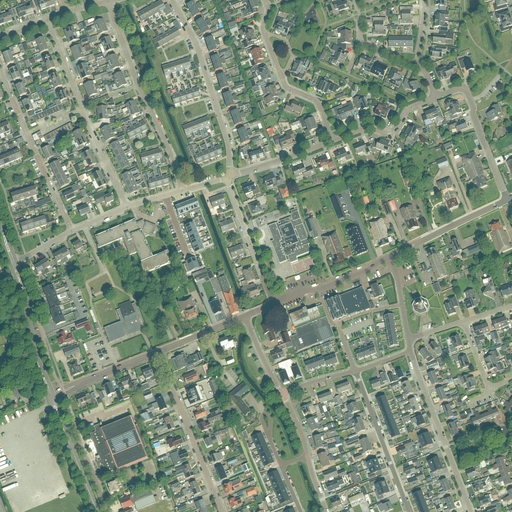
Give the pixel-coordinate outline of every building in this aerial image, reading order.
[(48,8),(45,1),(44,0),(40,0),(41,2),(38,4),(37,0),(34,2),(37,8),(39,7),(41,11),(48,8)] [(48,0),(45,1),(48,8),(55,6),(53,2),(56,1),(55,0),(48,0)] [(505,0),(500,0),(495,1),(497,5),(494,6),(495,11),(502,9),(502,6),(507,5),(505,0)] [(161,1),(155,5),(159,13),(160,12),(164,10),(166,13),(168,12),(166,9),(165,9),(161,1)] [(338,9),(339,12),(349,9),(347,2),(341,5),(340,1),(333,4),(335,10),(338,9)] [(446,1),(435,1),(435,6),(439,6),(439,11),(446,10),(446,7),(446,1)] [(26,3),(22,4),(26,16),(33,14),(32,10),(35,9),(32,2),(29,3),(31,6),(27,8),(26,3)] [(186,6),(190,12),(201,6),(199,3),(196,4),(197,5),(195,6),(193,2),(186,6)] [(246,6),(244,7),(245,10),(242,12),(244,18),(256,13),(254,9),(258,8),(256,3),(246,6)] [(26,16),(22,4),(18,6),(20,10),(17,11),(16,8),(13,9),(15,16),(18,15),(20,19),(26,16)] [(155,5),(149,8),(153,16),(154,16),(158,13),(160,16),(162,15),(160,12),(159,13),(155,5)] [(201,6),(190,12),(193,18),(200,14),(197,10),(199,9),(199,10),(202,8),(201,6)] [(149,8),(143,11),(147,19),(148,19),(153,17),(154,20),(156,19),(154,16),(153,16),(149,8)] [(402,11),(402,16),(411,16),(411,13),(413,13),(413,8),(400,8),(400,11),(402,11)] [(5,12),(1,13),(5,24),(12,21),(11,17),(14,16),(11,10),(8,11),(9,14),(6,16),(5,12)] [(147,19),(143,11),(137,14),(142,23),(144,21),(145,23),(147,22),(148,24),(150,27),(152,26),(148,19),(147,19)] [(435,16),(435,22),(445,22),(445,19),(448,19),(449,13),(441,12),(440,16),(435,16)] [(500,19),(501,22),(511,19),(509,13),(503,15),(502,12),(495,14),(497,20),(500,19)] [(411,16),(402,16),(402,21),(400,21),(400,25),(413,25),(413,19),(411,20),(411,16)] [(276,31),(281,33),(285,24),(282,23),(283,20),(278,18),(275,25),(278,26),(276,31)] [(96,29),(105,26),(103,19),(94,23),(95,26),(91,27),(92,30),(96,29)] [(196,22),(199,29),(210,22),(208,20),(206,21),(206,22),(205,23),(202,19),(196,22)] [(375,24),(375,27),(384,27),(384,22),(386,22),(386,19),(373,19),(373,24),(375,24)] [(511,21),(511,19),(501,22),(503,26),(500,27),(502,33),(509,30),(508,27),(511,25),(511,21)] [(226,23),(228,28),(236,25),(234,20),(226,23)] [(170,32),(174,40),(180,37),(177,32),(181,30),(176,21),(172,23),(175,29),(171,31),(169,28),(167,29),(169,32),(170,32)] [(210,22),(199,29),(202,35),(209,31),(207,27),(208,26),(209,27),(212,25),(210,22)] [(445,22),(435,22),(435,28),(440,28),(439,32),(447,32),(448,26),(445,26),(445,22)] [(285,24),(281,33),(287,36),(289,31),(291,32),(294,25),(292,24),(291,26),(285,24)] [(105,26),(96,29),(99,35),(108,32),(105,26)] [(341,34),(341,38),(351,38),(351,32),(346,32),(346,26),(337,29),(337,34),(341,34)] [(64,31),(66,37),(75,33),(73,27),(64,31)] [(384,27),(375,27),(375,30),(373,30),(373,36),(386,36),(386,32),(384,32),(384,27)] [(244,36),(245,39),(255,35),(253,30),(248,32),(247,29),(239,32),(241,37),(244,36)] [(158,38),(162,46),(168,43),(164,35),(163,35),(159,38),(158,36),(159,35),(157,31),(154,33),(157,38),(158,38)] [(161,32),(163,35),(164,35),(168,43),(174,40),(170,32),(169,32),(165,34),(163,31),(161,32)] [(75,33),(66,37),(69,43),(78,40),(75,33)] [(433,43),(445,44),(446,40),(453,40),(454,34),(446,33),(446,37),(434,35),(433,43)] [(255,35),(245,39),(246,42),(244,43),(246,48),(254,45),(253,42),(256,40),(255,35)] [(46,44),(43,38),(40,40),(39,37),(33,39),(34,42),(36,42),(38,47),(46,44)] [(100,41),(103,47),(112,43),(109,37),(100,41)] [(205,39),(207,46),(219,42),(218,39),(215,40),(215,41),(214,42),(212,37),(205,39)] [(158,38),(157,38),(153,41),(151,38),(150,39),(151,42),(152,41),(156,50),(162,46),(158,38)] [(338,41),(338,47),(345,50),(346,51),(346,44),(351,44),(351,38),(341,38),(341,41),(338,41)] [(219,42),(207,46),(209,53),(216,50),(215,46),(217,45),(217,46),(220,45),(219,42)] [(112,43),(103,47),(105,53),(114,49),(112,43)] [(46,44),(38,47),(40,54),(48,50),(46,44)] [(337,53),(336,56),(345,60),(347,55),(344,53),(345,50),(338,47),(334,45),(332,51),(337,53)] [(70,49),(73,55),(85,51),(84,48),(81,49),(80,46),(70,49)] [(251,54),(252,58),(262,54),(260,49),(255,51),(254,47),(246,50),(248,55),(251,54)] [(430,57),(441,58),(442,53),(445,54),(446,48),(438,48),(438,50),(431,49),(430,57)] [(3,54),(5,59),(12,57),(11,53),(14,52),(13,49),(9,50),(10,51),(3,54)] [(85,51),(73,55),(75,61),(84,58),(83,54),(86,53),(85,51)] [(262,54),(252,58),(253,61),(250,62),(253,67),(260,64),(259,61),(264,59),(262,54)] [(106,58),(109,65),(118,61),(115,55),(106,58)] [(211,58),(213,64),(225,61),(224,58),(221,59),(221,60),(220,60),(218,55),(211,58)] [(43,59),(45,65),(53,62),(50,56),(43,59)] [(345,60),(336,56),(335,59),(332,57),(329,63),(337,66),(338,64),(342,65),(345,60)] [(359,64),(363,66),(367,58),(362,56),(359,63),(356,62),(354,66),(357,67),(359,64)] [(12,57),(5,59),(7,65),(14,62),(15,64),(18,63),(15,58),(13,59),(12,57)] [(367,58),(363,66),(368,68),(367,72),(370,73),(372,69),(369,67),(372,60),(367,58)] [(188,59),(181,61),(184,70),(185,70),(190,68),(191,69),(190,70),(191,72),(196,70),(194,64),(190,65),(188,59)] [(466,68),(467,72),(474,69),(470,60),(467,62),(466,59),(459,61),(462,70),(466,68)] [(297,61),(294,67),(303,71),(305,68),(308,70),(311,63),(303,60),(301,63),(297,61)] [(118,61),(109,65),(111,71),(120,67),(118,61)] [(181,61),(175,63),(178,72),(179,72),(183,71),(183,72),(184,76),(187,76),(185,70),(184,70),(181,61)] [(225,61),(213,64),(215,71),(222,69),(221,64),(223,64),(223,65),(226,64),(225,61)] [(53,62),(45,65),(41,67),(43,73),(47,71),(55,68),(53,62)] [(175,63),(168,65),(171,74),(172,74),(177,73),(177,74),(176,74),(178,78),(180,78),(179,72),(178,72),(175,63)] [(379,75),(384,77),(388,68),(384,66),(378,63),(376,68),(374,66),(371,73),(378,77),(379,75)] [(450,67),(447,68),(451,78),(456,76),(454,72),(458,70),(455,63),(449,65),(450,67)] [(9,70),(11,76),(18,73),(17,69),(20,68),(18,64),(15,66),(16,67),(9,70)] [(77,67),(79,73),(88,70),(86,64),(77,67)] [(171,74),(168,65),(162,67),(165,76),(170,75),(171,76),(170,76),(171,80),(174,80),(172,74),(171,74)] [(255,74),(257,77),(260,76),(269,73),(268,70),(267,70),(266,67),(259,70),(257,66),(251,69),(252,72),(254,72),(255,74)] [(303,71),(294,67),(292,72),(293,73),(292,76),(303,81),(305,76),(302,75),(303,71)] [(451,78),(447,68),(444,70),(443,68),(436,71),(440,79),(444,77),(446,80),(451,78)] [(88,70),(79,73),(82,79),(91,76),(88,70)] [(390,84),(399,88),(402,82),(399,80),(400,77),(397,75),(399,72),(393,70),(389,79),(392,80),(390,84)] [(18,73),(11,76),(13,81),(20,78),(21,80),(24,79),(22,75),(20,76),(18,73)] [(113,76),(115,82),(124,79),(122,73),(113,76)] [(260,76),(261,80),(258,81),(259,83),(257,84),(258,88),(265,85),(263,82),(271,79),(269,76),(270,75),(269,73),(260,76)] [(48,82),(49,84),(60,80),(57,74),(49,77),(51,80),(49,81),(48,82)] [(217,76),(219,83),(231,79),(230,76),(227,77),(227,78),(225,78),(224,74),(217,76)] [(318,91),(324,94),(328,85),(328,84),(330,81),(326,79),(325,79),(325,80),(320,78),(317,85),(320,86),(318,91)] [(124,79),(115,82),(117,88),(126,85),(124,79)] [(231,79),(219,83),(221,90),(228,87),(227,83),(228,82),(229,83),(232,82),(231,79)] [(15,86),(18,91),(25,89),(23,85),(26,84),(24,80),(21,81),(22,83),(15,86)] [(62,86),(60,80),(49,84),(50,87),(53,86),(54,89),(62,86)] [(412,91),(412,93),(419,90),(420,88),(417,81),(410,84),(408,81),(405,80),(403,85),(406,90),(407,89),(412,91)] [(84,85),(86,91),(95,88),(98,87),(97,84),(94,86),(93,82),(84,85)] [(188,85),(190,91),(191,90),(193,99),(200,97),(197,88),(191,90),(191,89),(192,89),(190,84),(188,85)] [(266,92),(267,95),(276,91),(274,86),(269,88),(268,85),(261,88),(263,93),(266,92)] [(328,85),(324,94),(330,96),(332,91),(336,93),(338,87),(335,86),(334,87),(328,85)] [(181,87),(183,93),(184,92),(187,101),(193,99),(191,90),(190,91),(185,92),(185,91),(184,86),(181,87)] [(95,88),(86,91),(88,98),(97,94),(95,88)] [(175,89),(177,95),(178,94),(180,103),(187,101),(184,92),(183,93),(179,94),(178,93),(179,93),(177,88),(175,89)] [(25,89),(18,91),(20,97),(27,94),(27,96),(30,95),(29,91),(26,92),(25,89)] [(178,94),(177,95),(172,96),(172,95),(173,95),(171,90),(169,91),(170,97),(171,97),(174,105),(180,103),(178,94)] [(276,91),(267,95),(268,98),(264,99),(266,105),(274,102),(273,99),(278,97),(276,91)] [(56,107),(61,105),(60,102),(67,99),(64,92),(57,94),(59,100),(54,102),(56,107)] [(223,95),(225,101),(237,98),(236,95),(232,96),(233,97),(231,97),(230,92),(223,95)] [(22,102),(24,108),(31,105),(30,101),(32,100),(31,96),(28,97),(29,99),(22,102)] [(359,105),(362,111),(368,109),(364,100),(361,101),(360,97),(354,100),(356,106),(359,105)] [(237,98),(225,101),(227,108),(234,106),(233,101),(234,101),(234,102),(238,101),(237,98)] [(375,115),(380,118),(386,105),(384,104),(383,106),(376,103),(376,101),(373,100),(372,108),(376,108),(378,109),(375,115)] [(137,107),(134,101),(125,105),(126,108),(122,110),(123,113),(128,111),(137,107)] [(449,108),(451,111),(460,108),(458,102),(453,104),(452,101),(445,104),(447,109),(449,108)] [(292,110),(301,114),(304,106),(293,102),(291,106),(287,104),(284,110),(291,113),(292,110)] [(351,102),(342,106),(348,120),(353,118),(350,110),(353,109),(351,102)] [(31,105),(24,108),(26,113),(33,110),(35,115),(42,113),(41,109),(37,110),(36,107),(32,108),(31,105)] [(386,105),(380,118),(386,120),(388,114),(392,116),(395,109),(391,108),(388,107),(389,106),(386,105)] [(491,108),(493,112),(486,114),(490,122),(498,119),(497,115),(501,113),(498,105),(491,108)] [(333,110),(335,116),(339,114),(342,122),(348,120),(342,106),(333,110)] [(137,107),(128,111),(131,117),(139,113),(137,107)] [(435,108),(430,110),(433,120),(436,119),(438,123),(444,121),(441,114),(438,116),(435,108)] [(451,111),(448,112),(451,121),(458,118),(457,115),(462,113),(460,108),(451,111)] [(230,113),(233,119),(245,115),(244,112),(240,113),(241,114),(239,114),(237,110),(230,113)] [(433,120),(430,110),(424,113),(428,122),(425,123),(426,128),(432,125),(431,121),(433,120)] [(245,115),(233,119),(235,126),(242,123),(241,119),(242,118),(243,119),(246,118),(245,115)] [(305,125),(306,127),(315,124),(313,118),(306,121),(304,117),(298,120),(301,126),(305,125)] [(208,118),(201,120),(205,129),(206,128),(210,127),(210,128),(212,133),(214,132),(212,126),(211,126),(208,118)] [(134,121),(136,125),(137,125),(142,133),(148,130),(143,122),(138,124),(138,123),(137,120),(134,121)] [(201,120),(195,122),(199,131),(200,131),(204,129),(204,130),(205,135),(208,134),(206,128),(205,129),(201,120)] [(456,129),(457,132),(467,128),(465,121),(456,125),(455,122),(448,125),(450,131),(456,129)] [(195,122),(189,125),(192,134),(193,133),(198,132),(197,133),(199,137),(202,136),(200,131),(199,131),(195,122)] [(7,123),(1,125),(4,134),(5,134),(6,136),(10,134),(10,136),(13,135),(11,130),(10,131),(7,123)] [(136,136),(142,133),(137,125),(136,125),(132,128),(132,127),(132,126),(131,123),(129,124),(131,128),(136,136)] [(315,124),(306,127),(307,130),(304,131),(306,134),(303,135),(304,139),(310,136),(309,133),(311,133),(310,132),(317,129),(315,124)] [(408,127),(406,131),(415,136),(416,135),(418,131),(420,132),(422,128),(414,124),(412,129),(408,127)] [(192,134),(189,125),(182,127),(186,136),(191,134),(192,135),(191,135),(193,140),(195,139),(193,133),(192,134)] [(100,130),(103,136),(112,132),(109,126),(100,130)] [(129,139),(136,136),(131,128),(126,131),(126,130),(125,126),(123,127),(125,132),(125,131),(129,139)] [(237,131),(240,137),(251,133),(250,130),(247,131),(248,132),(246,133),(244,128),(237,131)] [(273,128),(268,130),(271,137),(276,134),(273,128)] [(73,142),(76,140),(83,137),(80,130),(76,132),(75,130),(68,133),(70,135),(73,134),(75,138),(72,139),(73,142)] [(103,136),(106,142),(115,138),(113,134),(116,133),(114,131),(112,132),(103,136)] [(287,138),(284,139),(287,148),(293,146),(291,140),(294,139),(291,131),(285,134),(287,138)] [(415,136),(406,131),(404,135),(408,137),(406,141),(414,146),(415,144),(416,144),(419,137),(418,137),(419,137),(416,135),(415,136)] [(251,133),(240,137),(242,144),(249,141),(248,137),(249,136),(250,137),(253,136),(251,133)] [(287,148),(284,139),(281,140),(279,136),(273,138),(276,146),(280,145),(282,150),(287,148)] [(83,137),(76,140),(79,147),(76,148),(77,151),(83,148),(82,145),(86,144),(83,137)] [(110,145),(113,152),(121,148),(121,147),(119,143),(120,142),(120,143),(124,141),(123,138),(118,141),(118,142),(110,145)] [(372,148),(382,151),(385,142),(381,140),(379,144),(375,142),(372,148)] [(209,143),(211,149),(212,148),(216,157),(222,155),(219,146),(213,148),(213,147),(214,147),(212,142),(209,143)] [(354,147),(357,155),(363,152),(364,153),(366,152),(367,155),(372,152),(369,144),(365,146),(364,142),(360,144),(360,145),(354,147)] [(385,142),(382,151),(390,154),(392,148),(388,147),(390,143),(385,142)] [(42,150),(45,155),(51,152),(50,148),(53,147),(52,144),(48,145),(49,146),(42,150)] [(113,152),(115,158),(124,154),(123,153),(122,149),(122,148),(123,149),(127,147),(126,144),(121,147),(121,148),(113,152)] [(203,146),(205,151),(206,151),(210,160),(216,157),(212,148),(211,149),(207,151),(207,150),(207,149),(205,145),(203,146)] [(197,148),(199,154),(200,153),(203,162),(210,160),(206,151),(205,151),(201,153),(201,152),(199,147),(197,148)] [(257,147),(254,148),(257,160),(264,158),(262,151),(257,152),(257,150),(258,150),(257,147)] [(10,149),(11,153),(12,152),(16,161),(22,159),(18,150),(13,152),(12,148),(10,149)] [(257,160),(254,148),(251,149),(252,152),(253,152),(253,153),(249,155),(251,162),(257,160)] [(83,154),(86,161),(93,158),(90,151),(86,153),(84,150),(78,153),(79,156),(83,154)] [(115,158),(118,164),(127,160),(126,159),(124,155),(125,154),(125,155),(130,153),(129,150),(123,153),(124,154),(115,158)] [(160,150),(153,152),(155,161),(156,160),(161,159),(161,160),(162,165),(165,164),(163,158),(162,159),(160,150)] [(200,153),(199,154),(195,155),(194,154),(195,154),(193,150),(191,151),(193,156),(194,156),(197,165),(203,162),(200,153)] [(335,154),(337,161),(346,158),(347,161),(352,159),(349,153),(346,154),(345,150),(340,151),(340,152),(335,154)] [(4,152),(5,155),(7,155),(10,163),(16,161),(12,152),(11,153),(8,154),(6,151),(4,152)] [(51,152),(45,155),(47,160),(54,157),(55,159),(57,158),(56,154),(53,155),(51,152)] [(153,152),(146,153),(149,162),(150,162),(154,161),(155,162),(154,162),(155,167),(158,166),(156,160),(155,161),(153,152)] [(0,153),(0,157),(1,157),(4,166),(10,163),(7,155),(5,155),(2,157),(1,153),(0,153)] [(149,162),(146,153),(140,155),(142,164),(148,163),(148,164),(149,169),(152,168),(150,162),(149,162)] [(474,153),(469,155),(477,174),(475,174),(477,179),(481,189),(487,186),(483,176),(485,176),(478,159),(477,160),(474,153)] [(477,174),(469,155),(461,158),(470,182),(472,181),(476,191),(481,189),(477,179),(475,174),(477,174)] [(127,160),(118,164),(121,170),(130,166),(127,161),(128,160),(128,161),(133,159),(132,156),(126,159),(127,160)] [(316,162),(319,169),(328,166),(329,169),(334,167),(331,160),(328,161),(326,157),(321,159),(322,159),(316,162)] [(93,158),(86,161),(89,168),(86,169),(87,172),(93,169),(92,166),(96,164),(93,158)] [(436,162),(439,169),(449,166),(446,158),(436,162)] [(50,166),(52,171),(61,167),(60,166),(59,163),(62,161),(61,159),(57,161),(57,162),(50,166)] [(52,171),(55,177),(63,173),(63,172),(61,169),(65,167),(64,165),(60,166),(61,167),(52,171)] [(303,175),(305,178),(314,174),(312,168),(305,171),(304,166),(293,170),(296,178),(303,175)] [(122,176),(124,182),(133,179),(133,178),(131,173),(132,173),(132,174),(137,172),(136,169),(130,172),(122,176)] [(55,177),(58,183),(66,179),(66,178),(64,174),(67,173),(66,171),(63,172),(63,173),(55,177)] [(93,175),(96,182),(103,179),(100,172),(95,174),(94,171),(88,174),(89,177),(93,175)] [(160,177),(163,186),(169,184),(167,176),(162,177),(160,171),(158,172),(159,178),(160,177)] [(154,179),(156,188),(163,186),(160,177),(159,178),(155,179),(155,178),(154,173),(151,174),(153,179),(154,179)] [(124,182),(127,188),(136,185),(135,184),(134,180),(139,178),(138,175),(133,178),(133,179),(124,182)] [(147,181),(150,190),(156,188),(154,179),(153,179),(149,181),(148,180),(149,180),(147,175),(145,175),(147,182),(147,181)] [(269,176),(270,177),(263,179),(267,190),(266,187),(271,185),(271,186),(273,185),(274,188),(282,185),(279,178),(275,180),(273,175),(269,176)] [(66,179),(58,183),(60,189),(69,185),(67,180),(70,178),(69,176),(66,178),(66,179)] [(445,198),(450,210),(459,206),(456,198),(457,198),(449,178),(437,183),(439,189),(441,188),(442,191),(441,192),(443,199),(445,198)] [(95,190),(97,193),(103,190),(102,187),(106,185),(103,179),(96,182),(97,185),(94,186),(96,190),(95,190)] [(136,185),(127,188),(130,195),(138,191),(136,186),(142,184),(141,181),(135,184),(136,185)] [(253,192),(254,196),(260,193),(257,187),(254,189),(252,183),(246,185),(242,187),(245,195),(253,192)] [(70,187),(72,191),(63,195),(66,202),(75,198),(73,193),(78,191),(76,185),(70,187)] [(35,187),(29,189),(32,198),(32,197),(36,196),(37,200),(40,199),(38,195),(35,187)] [(280,189),(282,198),(289,196),(286,187),(280,189)] [(29,189),(23,191),(26,200),(27,199),(30,198),(31,202),(34,201),(32,197),(32,198),(29,189)] [(23,191),(17,192),(20,201),(24,200),(25,204),(28,203),(27,199),(26,200),(23,191)] [(18,202),(19,206),(22,205),(20,201),(17,192),(11,194),(13,203),(18,202)] [(94,198),(97,205),(105,202),(106,204),(113,201),(110,195),(105,197),(104,194),(94,198)] [(222,195),(216,198),(219,206),(220,206),(225,204),(226,208),(228,207),(226,204),(222,195)] [(258,203),(249,206),(253,215),(262,212),(260,206),(266,204),(263,196),(256,199),(258,203)] [(86,204),(90,202),(87,197),(81,200),(84,207),(78,209),(80,217),(90,213),(86,204)] [(219,206),(216,198),(210,200),(213,209),(218,207),(219,210),(221,209),(220,206),(219,206)] [(195,199),(190,201),(194,212),(200,210),(195,199)] [(190,201),(185,203),(189,212),(188,212),(189,214),(194,212),(190,201)] [(185,203),(180,205),(183,214),(188,212),(189,212),(185,203)] [(180,205),(175,207),(178,216),(183,214),(180,205)] [(415,219),(417,219),(412,206),(400,210),(404,220),(406,219),(410,230),(418,227),(415,219)] [(310,244),(298,212),(299,212),(297,207),(294,208),(295,210),(291,211),(292,214),(290,215),(292,218),(290,218),(289,218),(280,222),(281,224),(279,225),(278,223),(268,227),(274,241),(271,242),(280,264),(289,261),(291,264),(298,261),(297,258),(311,252),(309,245),(310,244)] [(36,215),(37,219),(38,219),(41,228),(47,226),(46,223),(44,217),(39,218),(38,215),(36,215)] [(30,217),(31,221),(32,221),(35,230),(41,228),(38,219),(37,219),(33,220),(32,217),(30,217)] [(303,219),(311,241),(318,239),(311,221),(309,221),(308,217),(303,219)] [(24,219),(25,223),(26,222),(29,231),(35,230),(32,221),(31,221),(27,222),(26,218),(24,219)] [(371,230),(374,239),(384,235),(388,234),(382,218),(370,223),(373,229),(371,230)] [(223,219),(224,223),(225,222),(229,231),(235,229),(232,220),(226,222),(225,219),(223,219)] [(26,222),(25,223),(21,224),(20,220),(18,221),(19,225),(20,225),(23,233),(29,231),(26,222)] [(225,222),(224,223),(220,224),(219,221),(217,222),(218,225),(219,225),(222,233),(229,231),(225,222)] [(140,266),(143,273),(146,272),(147,273),(155,270),(154,269),(159,267),(160,268),(168,265),(168,263),(170,262),(167,255),(169,254),(167,251),(151,258),(150,256),(151,255),(148,247),(146,248),(144,243),(145,242),(144,238),(148,236),(149,235),(151,236),(155,227),(145,223),(145,224),(144,223),(143,224),(142,223),(141,223),(141,222),(136,223),(135,222),(132,223),(132,222),(124,225),(124,226),(119,228),(119,227),(111,230),(111,232),(106,234),(105,233),(97,236),(98,237),(95,238),(98,246),(97,247),(98,249),(122,239),(130,256),(137,253),(142,265),(140,266)] [(490,233),(499,254),(511,248),(511,246),(511,245),(509,245),(508,242),(510,241),(506,232),(504,233),(500,222),(490,227),(492,232),(490,233)] [(193,223),(185,227),(187,232),(195,229),(193,223)] [(349,235),(360,231),(359,227),(357,227),(356,227),(347,230),(349,235)] [(195,229),(187,232),(189,237),(197,234),(195,229)] [(351,240),(362,236),(360,231),(349,235),(351,240)] [(322,237),(329,254),(331,253),(336,264),(345,261),(342,254),(344,253),(336,232),(322,237)] [(197,234),(189,237),(191,243),(199,239),(197,234)] [(384,235),(374,239),(376,243),(378,242),(380,247),(390,243),(386,235),(388,234),(384,235)] [(351,240),(353,246),(364,241),(362,236),(351,240)] [(199,239),(191,243),(193,248),(201,245),(199,239)] [(453,244),(451,245),(453,251),(451,251),(453,258),(459,255),(459,254),(459,252),(462,250),(461,247),(460,247),(457,239),(456,240),(456,239),(453,240),(453,241),(452,241),(453,244)] [(81,249),(83,253),(88,251),(85,246),(83,247),(79,241),(72,245),(76,252),(81,249)] [(353,246),(355,251),(366,246),(364,241),(353,246)] [(201,245),(193,248),(195,253),(204,250),(201,245)] [(241,245),(235,248),(238,256),(239,256),(244,254),(245,258),(247,257),(245,254),(241,245)] [(468,249),(470,255),(482,251),(479,245),(468,249)] [(366,246),(355,251),(357,256),(366,252),(366,251),(368,251),(366,246)] [(238,256),(235,248),(229,250),(232,259),(237,257),(239,260),(240,259),(239,256),(238,256)] [(429,258),(428,258),(430,263),(431,263),(432,265),(431,265),(434,272),(435,272),(436,274),(435,274),(437,280),(448,276),(439,254),(438,254),(436,248),(426,252),(429,258)] [(66,249),(60,252),(66,263),(68,261),(67,259),(66,259),(65,258),(70,255),(71,257),(74,256),(71,250),(68,252),(66,249)] [(66,263),(60,252),(53,256),(55,259),(53,261),(55,265),(58,264),(57,262),(62,260),(62,261),(61,262),(63,264),(66,263)] [(195,258),(190,260),(194,270),(203,267),(199,259),(196,260),(195,258)] [(46,260),(40,263),(46,274),(49,273),(48,270),(47,270),(46,269),(50,266),(51,268),(53,266),(51,262),(48,264),(46,260)] [(186,264),(183,265),(186,274),(194,270),(190,260),(185,262),(186,264)] [(46,274),(40,263),(34,267),(36,270),(33,272),(36,276),(39,275),(38,273),(42,271),(43,272),(42,273),(44,276),(46,274)] [(243,275),(244,278),(253,274),(251,269),(243,272),(242,268),(236,270),(239,276),(243,275)] [(241,283),(243,289),(249,286),(248,283),(255,280),(253,274),(244,278),(245,281),(241,283)] [(217,279),(231,315),(239,313),(225,277),(217,279)] [(491,279),(490,279),(483,281),(484,286),(487,288),(483,295),(494,301),(492,293),(495,292),(492,283),(492,282),(490,282),(490,281),(491,279)] [(432,286),(436,294),(444,291),(441,282),(432,286)] [(509,286),(500,289),(503,296),(509,294),(509,295),(511,294),(511,282),(508,284),(509,286)] [(370,287),(371,289),(367,291),(371,300),(385,294),(381,286),(379,287),(378,284),(370,287)] [(46,295),(55,291),(53,286),(43,290),(46,295)] [(249,286),(243,289),(246,294),(248,293),(250,298),(259,295),(257,287),(250,290),(249,286)] [(339,297),(345,313),(347,317),(357,313),(357,314),(363,311),(364,312),(371,309),(369,303),(363,288),(339,297)] [(56,297),(57,296),(55,291),(46,295),(47,300),(56,297)] [(463,294),(465,298),(467,297),(468,302),(465,303),(467,309),(473,307),(473,306),(478,305),(475,294),(474,295),(473,291),(463,294)] [(49,305),(58,302),(56,297),(47,300),(49,305)] [(192,301),(193,300),(192,297),(178,302),(182,312),(184,312),(188,320),(198,316),(194,308),(196,307),(194,303),(193,304),(192,301)] [(345,313),(339,297),(326,302),(332,318),(345,313)] [(444,305),(447,312),(449,316),(456,313),(454,308),(459,307),(455,297),(448,299),(450,304),(444,305)] [(217,301),(208,304),(213,316),(221,313),(219,309),(220,309),(217,301)] [(51,310),(60,307),(62,306),(61,303),(59,304),(58,302),(49,305),(51,310)] [(104,329),(109,342),(145,328),(135,304),(131,305),(130,302),(119,307),(120,310),(116,311),(121,322),(104,329)] [(417,310),(417,311),(418,310),(420,311),(420,312),(421,312),(421,311),(423,310),(424,311),(424,310),(425,308),(426,308),(426,306),(425,307),(424,305),(425,304),(424,303),(423,304),(422,303),(421,302),(420,302),(420,303),(419,303),(418,303),(417,304),(417,306),(416,306),(416,307),(417,307),(417,309),(417,310)] [(303,311),(290,316),(297,335),(291,338),(295,349),(296,348),(297,352),(335,337),(322,306),(308,312),(306,309),(303,310),(303,311)] [(50,310),(52,315),(60,312),(59,309),(60,308),(60,307),(51,310),(50,310)] [(62,317),(60,312),(52,315),(54,321),(62,317)] [(394,315),(384,317),(385,323),(394,321),(394,318),(395,318),(394,315)] [(62,317),(54,321),(56,326),(66,322),(63,317),(62,317)] [(499,320),(502,329),(505,328),(506,330),(509,329),(508,327),(505,318),(499,320)] [(88,325),(87,320),(75,324),(76,326),(77,329),(88,325)] [(502,329),(499,320),(493,322),(496,332),(493,333),(496,340),(497,344),(500,343),(496,333),(500,332),(499,330),(502,329)] [(269,337),(270,342),(276,340),(273,330),(272,330),(270,324),(262,327),(265,335),(268,334),(269,337)] [(496,340),(493,333),(490,334),(487,325),(481,327),(484,335),(487,334),(488,337),(490,336),(492,341),(496,340)] [(477,337),(484,335),(481,327),(474,329),(477,337)] [(65,337),(64,332),(57,335),(59,340),(57,340),(60,346),(74,341),(72,336),(69,337),(69,338),(66,339),(65,337)] [(287,333),(281,335),(284,343),(289,341),(287,333)] [(450,348),(452,354),(458,352),(457,348),(462,346),(459,336),(451,339),(453,346),(450,348)] [(223,346),(225,350),(230,348),(231,349),(234,348),(231,342),(233,342),(231,338),(226,340),(226,338),(222,340),(221,339),(217,340),(219,346),(220,345),(221,347),(223,346)] [(398,340),(388,341),(389,348),(399,346),(398,342),(399,342),(398,339),(398,340)] [(434,342),(429,345),(434,353),(435,352),(437,356),(442,354),(440,347),(439,348),(434,342)] [(370,356),(377,354),(373,343),(370,344),(371,346),(367,348),(370,356)] [(279,347),(280,350),(271,353),(274,361),(284,357),(282,351),(287,349),(285,344),(279,347)] [(68,357),(82,354),(81,346),(66,349),(68,357)] [(365,358),(370,356),(367,348),(367,346),(364,346),(365,349),(362,350),(365,358)] [(358,361),(365,358),(362,350),(361,348),(359,348),(359,351),(355,352),(358,361)] [(426,360),(428,364),(434,359),(431,356),(430,356),(425,348),(419,353),(425,361),(426,360)] [(485,359),(487,366),(496,362),(495,359),(499,357),(497,351),(488,354),(490,358),(485,359)] [(186,367),(203,360),(201,353),(190,357),(190,358),(186,360),(187,360),(183,362),(181,356),(175,358),(172,360),(176,371),(180,370),(186,368),(186,367)] [(459,362),(462,369),(470,367),(466,356),(460,358),(459,354),(452,357),(453,361),(455,361),(455,363),(459,362)] [(335,365),(338,364),(335,355),(329,357),(332,366),(333,367),(335,366),(335,365)] [(323,359),(322,357),(317,359),(320,368),(320,369),(323,368),(322,367),(325,366),(326,366),(323,359)] [(329,367),(332,366),(329,357),(323,359),(326,366),(325,366),(327,369),(329,368),(329,367)] [(317,369),(320,368),(317,359),(311,361),(314,370),(314,371),(317,370),(317,369)] [(311,372),(314,370),(311,361),(305,364),(308,374),(311,373),(311,372)] [(68,365),(73,376),(80,373),(82,372),(80,367),(78,368),(76,362),(68,365)] [(496,362),(487,366),(489,371),(494,369),(495,373),(504,370),(501,364),(498,365),(496,362)] [(287,365),(291,377),(294,376),(296,380),(302,378),(298,367),(292,369),(290,364),(287,365)] [(288,378),(291,377),(287,365),(283,366),(285,372),(280,374),(284,385),(289,382),(288,378)] [(142,372),(145,381),(150,378),(152,382),(155,380),(150,369),(142,372)] [(428,374),(430,380),(437,378),(435,375),(439,372),(438,369),(434,371),(434,372),(428,374)] [(396,372),(398,376),(394,377),(393,374),(388,376),(391,384),(400,380),(399,379),(404,377),(401,370),(396,372)] [(183,377),(186,384),(193,381),(192,378),(196,376),(195,373),(190,374),(183,377)] [(380,375),(381,380),(379,381),(378,380),(371,383),(373,390),(381,387),(381,386),(388,384),(387,381),(388,381),(386,373),(384,374),(380,375)] [(468,383),(469,386),(467,387),(469,391),(474,389),(473,388),(477,386),(474,378),(468,380),(466,376),(461,378),(464,384),(468,383)] [(120,381),(122,385),(118,386),(120,392),(124,390),(123,387),(131,384),(132,388),(137,386),(135,381),(131,383),(129,377),(120,381)] [(437,378),(430,380),(433,386),(439,384),(439,385),(443,383),(442,380),(438,381),(437,378)] [(402,391),(404,390),(411,388),(409,382),(402,384),(401,382),(391,386),(392,390),(399,387),(400,388),(402,391)] [(349,383),(343,385),(345,392),(349,391),(350,394),(352,393),(349,383)] [(103,387),(107,397),(114,394),(110,384),(103,387)] [(235,405),(241,400),(239,398),(248,390),(244,384),(227,397),(234,406),(235,405)] [(345,392),(343,385),(337,387),(340,397),(343,397),(342,393),(345,392)] [(436,390),(439,396),(445,394),(444,391),(448,389),(446,385),(442,387),(442,388),(436,390)] [(198,387),(186,391),(189,398),(188,399),(190,405),(203,400),(198,387)] [(413,393),(411,388),(404,390),(405,394),(402,395),(402,396),(396,399),(397,403),(402,401),(405,400),(404,397),(413,393)] [(86,398),(87,398),(89,397),(87,393),(84,395),(76,399),(78,405),(87,402),(86,398)] [(331,393),(325,395),(327,402),(328,404),(332,403),(332,404),(334,403),(331,393)] [(445,394),(439,396),(441,402),(447,400),(447,401),(452,399),(450,396),(446,397),(445,394)] [(318,406),(320,412),(321,415),(325,413),(322,407),(325,407),(324,403),(327,402),(325,395),(319,398),(321,404),(318,406)] [(385,397),(377,400),(379,405),(387,402),(385,397)] [(148,407),(149,409),(164,403),(162,398),(156,400),(157,403),(152,405),(148,407)] [(405,409),(417,405),(415,399),(409,401),(410,404),(408,405),(408,406),(407,406),(406,405),(402,407),(403,410),(405,409)] [(241,400),(235,405),(245,417),(250,412),(241,400)] [(164,403),(149,409),(149,410),(148,410),(149,413),(154,411),(159,409),(160,412),(166,409),(164,403)] [(302,409),(305,416),(311,413),(308,408),(313,406),(311,403),(307,405),(307,406),(302,409)] [(346,414),(349,420),(355,417),(354,417),(353,414),(360,411),(356,403),(349,406),(352,412),(346,414)] [(443,408),(445,414),(451,411),(450,408),(454,406),(453,403),(448,404),(449,405),(443,408)] [(511,412),(511,408),(504,404),(503,406),(507,408),(504,412),(511,417),(511,412),(511,413),(511,412)] [(417,405),(405,409),(406,412),(410,410),(410,411),(412,410),(413,413),(420,410),(417,405)] [(489,408),(493,419),(497,417),(498,420),(501,419),(497,410),(493,412),(491,407),(489,408)] [(194,415),(196,420),(206,416),(204,412),(201,413),(201,412),(199,408),(196,409),(198,413),(194,415)] [(488,414),(484,415),(488,424),(491,423),(490,420),(493,419),(489,408),(488,409),(487,409),(488,414)] [(471,420),(475,430),(478,428),(477,425),(480,424),(475,409),(472,410),(473,414),(474,414),(476,419),(471,420)] [(451,411),(445,414),(448,419),(454,417),(454,418),(458,416),(457,413),(453,414),(451,411)] [(140,415),(143,422),(150,420),(147,413),(140,415)] [(478,413),(476,413),(480,424),(484,422),(485,425),(488,424),(484,415),(480,417),(478,413)] [(207,419),(208,422),(222,416),(221,414),(207,419)] [(307,420),(310,426),(316,424),(314,420),(318,418),(317,415),(313,417),(313,418),(307,420)] [(415,419),(418,427),(425,424),(422,416),(418,418),(417,415),(410,418),(410,417),(408,418),(409,421),(415,419)] [(148,459),(144,449),(146,448),(137,425),(135,426),(130,416),(102,428),(101,426),(101,424),(99,424),(99,425),(94,427),(96,432),(90,435),(97,452),(94,453),(97,460),(96,461),(98,467),(102,466),(106,474),(112,471),(114,476),(120,474),(118,471),(148,459)] [(354,428),(363,424),(361,418),(358,419),(357,416),(354,417),(355,417),(349,420),(343,422),(344,425),(348,423),(349,426),(355,424),(356,427),(354,428)] [(164,426),(172,423),(170,417),(164,420),(165,423),(163,424),(164,426)] [(448,426),(450,431),(456,429),(455,426),(459,424),(458,421),(453,422),(454,423),(448,426)] [(161,427),(157,429),(158,432),(167,429),(168,431),(174,429),(172,423),(164,426),(161,427)] [(198,425),(201,432),(211,428),(209,424),(205,425),(204,423),(198,425)] [(316,424),(310,426),(312,432),(318,429),(318,430),(323,429),(322,426),(317,427),(316,424)] [(354,438),(359,437),(358,434),(366,431),(363,424),(354,428),(356,434),(348,437),(349,440),(354,439),(354,438)] [(456,429),(450,431),(452,437),(458,435),(459,436),(463,434),(462,431),(458,432),(456,429)] [(398,431),(390,434),(392,439),(400,436),(398,431)] [(314,437),(316,443),(322,442),(321,438),(325,437),(324,433),(320,435),(320,436),(314,437)] [(261,434),(252,437),(254,443),(263,440),(261,434)] [(429,434),(419,437),(421,443),(431,439),(429,434)] [(173,439),(167,441),(170,448),(176,446),(182,443),(180,438),(174,440),(173,439)] [(204,441),(207,448),(212,446),(212,444),(217,442),(216,438),(210,440),(210,439),(204,441)] [(361,444),(363,448),(370,445),(368,438),(355,443),(357,446),(361,444)] [(421,443),(420,443),(422,448),(420,449),(421,452),(427,450),(426,447),(433,445),(431,439),(421,443)] [(263,440),(254,443),(257,449),(266,445),(263,440)] [(396,450),(399,457),(407,453),(406,449),(413,446),(412,445),(411,443),(411,441),(403,444),(405,447),(396,450)] [(266,445),(257,449),(259,455),(268,451),(266,445)] [(370,445),(363,448),(364,451),(359,453),(360,455),(354,457),(355,461),(363,458),(362,455),(372,451),(370,445)] [(165,446),(155,450),(158,457),(168,453),(165,446)] [(268,451),(259,455),(262,461),(271,457),(268,451)] [(180,460),(181,463),(186,461),(184,459),(188,457),(185,452),(178,455),(174,457),(175,462),(180,460)] [(221,453),(216,455),(211,457),(214,464),(219,462),(219,461),(224,459),(222,457),(221,453)] [(319,455),(321,462),(333,458),(332,455),(329,456),(329,457),(328,457),(326,453),(319,455)] [(271,457),(262,461),(264,467),(273,463),(271,457)] [(493,466),(494,468),(505,465),(503,461),(506,460),(505,457),(496,460),(498,465),(493,466)] [(333,458),(321,462),(323,469),(330,466),(329,462),(331,461),(331,462),(334,461),(333,458)] [(438,458),(428,462),(430,468),(440,464),(438,458)] [(377,460),(366,464),(368,470),(369,470),(369,469),(379,466),(377,460)] [(485,470),(481,471),(483,475),(490,472),(487,463),(482,464),(485,470)] [(440,464),(430,468),(432,473),(442,469),(440,464)] [(191,471),(189,465),(183,467),(184,470),(174,474),(176,477),(183,474),(191,471)] [(474,469),(466,472),(469,479),(477,476),(475,470),(479,469),(478,465),(473,467),(474,469)] [(499,469),(501,473),(510,470),(509,467),(506,468),(505,465),(494,468),(495,471),(499,469)] [(216,469),(218,475),(225,472),(224,470),(227,469),(226,466),(222,467),(216,469)] [(374,477),(373,474),(381,471),(379,466),(369,469),(369,470),(371,475),(369,476),(370,478),(374,477)] [(404,470),(407,476),(414,473),(414,474),(419,472),(417,468),(415,469),(413,466),(404,470)] [(340,478),(342,477),(346,475),(345,471),(338,473),(337,469),(324,474),(326,480),(339,475),(340,478)] [(498,479),(498,481),(509,478),(508,474),(511,473),(510,470),(501,473),(502,478),(498,479)] [(193,476),(191,471),(183,474),(185,480),(193,476)] [(277,471),(268,475),(270,481),(279,477),(277,471)] [(225,472),(218,475),(221,481),(227,479),(226,478),(230,477),(229,474),(226,475),(225,472)] [(416,478),(408,481),(411,488),(419,485),(418,481),(424,479),(422,473),(415,476),(416,478)] [(279,477),(270,481),(273,487),(282,483),(279,477)] [(472,486),(475,493),(483,490),(482,487),(485,486),(484,482),(489,480),(488,477),(479,480),(480,483),(472,486)] [(498,481),(499,484),(504,482),(505,486),(511,484),(511,480),(510,481),(509,478),(498,481)] [(114,482),(107,484),(109,488),(108,489),(111,494),(119,491),(118,486),(120,485),(118,479),(113,481),(114,482)] [(441,485),(442,488),(448,485),(446,480),(440,482),(440,481),(435,483),(437,486),(441,485)] [(241,484),(240,481),(231,485),(230,483),(223,486),(224,491),(241,484)] [(198,488),(195,482),(190,484),(191,488),(189,489),(190,491),(198,488)] [(326,486),(329,492),(339,488),(337,482),(326,486)] [(385,482),(374,486),(376,491),(376,492),(387,487),(385,482)] [(282,483),(273,487),(275,493),(284,489),(282,483)] [(224,491),(226,495),(234,492),(233,490),(242,486),(241,484),(224,491)] [(448,485),(442,488),(444,491),(440,493),(441,496),(445,495),(445,494),(451,491),(448,485)] [(376,491),(375,492),(377,498),(389,493),(387,487),(376,492),(376,491)] [(198,488),(190,491),(191,494),(193,493),(194,496),(200,493),(198,488)] [(155,503),(153,498),(149,489),(131,497),(120,501),(123,510),(134,505),(137,511),(155,503)] [(284,489),(275,493),(278,499),(287,495),(284,489)] [(421,492),(413,495),(415,500),(423,497),(421,492)] [(349,499),(352,508),(366,502),(362,493),(349,499)] [(287,495),(278,499),(280,505),(289,501),(287,495)] [(479,500),(481,506),(491,503),(489,496),(479,500)] [(331,502),(334,508),(342,505),(339,497),(336,498),(337,500),(331,502)] [(446,503),(447,506),(453,503),(451,498),(445,500),(445,499),(440,501),(441,504),(446,503)] [(229,501),(232,509),(237,507),(237,506),(241,504),(240,500),(235,502),(234,499),(229,501)] [(203,500),(195,504),(197,510),(200,509),(205,507),(203,500)] [(377,506),(380,511),(382,511),(385,510),(386,511),(387,511),(393,509),(390,502),(383,505),(382,503),(377,506)] [(453,503),(447,506),(449,509),(444,511),(449,511),(450,511),(456,509),(453,503)]
